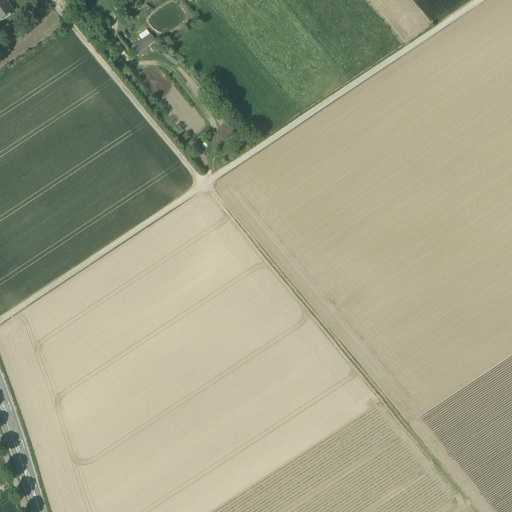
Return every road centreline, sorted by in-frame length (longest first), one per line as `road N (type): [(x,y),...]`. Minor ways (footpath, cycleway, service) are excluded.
road 1 (track): [(0,321),(477,0)]
road 2 (track): [(203,183),(477,511)]
road 3 (track): [(203,183),(52,0)]
